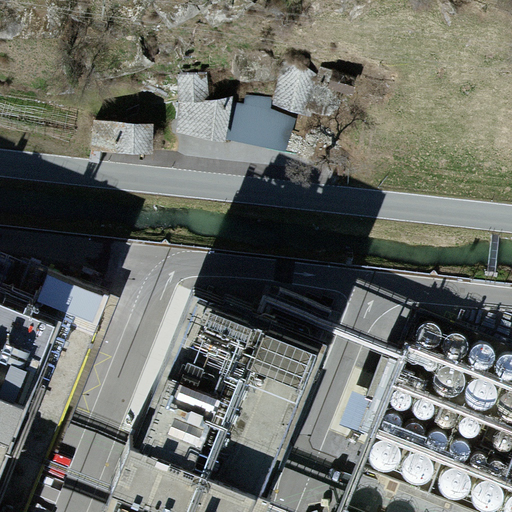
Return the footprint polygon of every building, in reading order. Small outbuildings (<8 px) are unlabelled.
[(319,76),(285,66),(273,107),(306,117),(307,112),(319,76)] [(319,76),(307,112),(340,123),(353,81),(320,71),(319,76)] [(228,105),(179,100),(175,139),(224,144),(228,105)] [(149,128),(93,125),(92,154),(147,156),(149,128)] [(31,305),(0,292),(0,511),(24,511),(114,289),(48,263),(31,305)] [(241,511),(312,339),(187,288),(94,511),(241,511)] [(448,398),(459,394),(466,383),(462,371),(454,365),(444,365),(436,369),(432,379),(432,386),(438,394),(448,398)] [(482,411),(493,407),(499,396),(495,384),(487,378),(477,378),(469,383),(465,392),(466,399),(471,407),(482,411)] [(342,415),(364,423),(377,388),(354,380),(342,415)] [(511,425),(511,392),(508,392),(501,397),(496,407),(497,414),(502,422),(511,425)] [(386,470),(397,466),(403,455),(400,443),(391,437),(382,437),(374,442),(369,451),(370,459),(375,466),(386,470)] [(418,486),(429,482),(435,471),(431,459),(423,453),(413,453),(406,458),(401,467),(402,474),(407,482),(418,486)] [(453,499),(464,495),(470,483),(466,471),(458,465),(448,465),(440,470),(436,480),(437,487),(442,495),(453,499)] [(485,511),(496,508),(502,496),(499,484),(490,479),(481,478),(473,483),(468,493),(469,500),(474,508),(485,511)] [(511,511),(511,492),(506,496),(502,506),(502,511),(511,511)]
